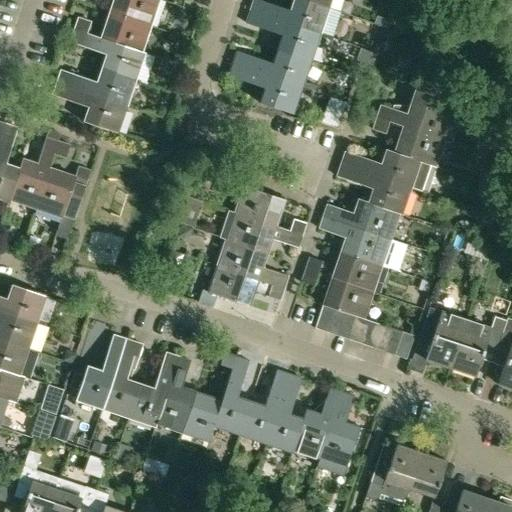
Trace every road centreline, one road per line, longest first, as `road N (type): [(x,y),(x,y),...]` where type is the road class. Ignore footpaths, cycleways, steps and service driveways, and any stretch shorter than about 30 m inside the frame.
road 1 (residential): [(471,410),(135,297),(0,269)]
road 2 (residential): [(331,155),(212,117),(199,91),(229,0)]
